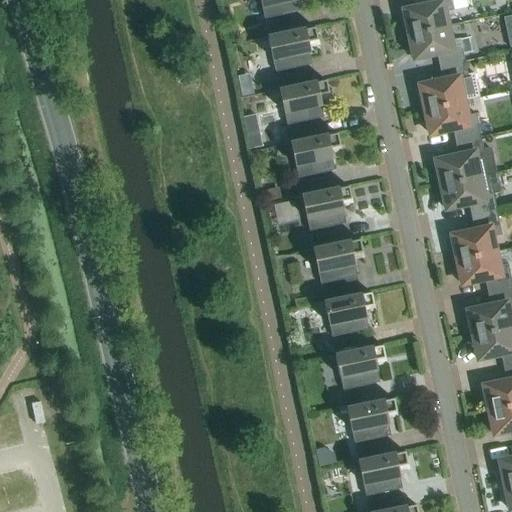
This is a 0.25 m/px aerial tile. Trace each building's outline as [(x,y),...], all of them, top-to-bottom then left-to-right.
[(259,0),(264,19),(300,11),(297,0),(259,0)] [(453,10),(451,0),(424,0),(426,5),(403,10),(403,13),(402,15),(403,23),(406,25),(408,34),(447,26),(444,12),(453,10)] [(264,23),(267,37),(293,32),(290,18),(264,23)] [(450,41),(447,26),(408,34),(413,59),(436,54),(439,67),(464,62),(459,39),(450,41)] [(317,40),(314,27),(293,32),(267,37),(275,72),(311,64),(306,42),(317,40)] [(467,75),(464,62),(439,67),(442,80),(419,85),(419,88),(418,91),(419,98),(422,100),(424,110),(463,101),(479,98),(474,74),(467,75)] [(276,76),(279,90),(294,87),(291,73),(276,76)] [(325,80),(294,87),(279,90),(286,125),(322,117),(318,95),(328,93),(325,80)] [(466,116),(463,101),(424,110),(429,134),(452,129),(455,142),(480,137),(475,114),(466,116)] [(287,129),(287,130),(290,143),(316,138),(313,124),(287,129)] [(339,146),(336,133),(316,138),(290,143),(297,178),(334,170),(329,148),(339,146)] [(483,150),(480,137),(455,142),(458,155),(435,160),(435,163),(434,166),(435,173),(438,175),(440,185),(495,173),(490,149),(483,150)] [(498,191),(495,173),(440,185),(445,209),(468,205),(471,217),(496,212),(492,192),(498,191)] [(298,182),(301,196),(327,191),(324,177),(298,182)] [(340,201),(350,199),(348,187),(327,191),(301,196),(309,231),(345,223),(340,201)] [(297,198),(277,203),(281,222),(302,216),(297,198)] [(501,235),(496,212),(471,217),(473,230),(451,235),(451,238),(450,241),(451,248),(454,250),(456,260),(495,252),(492,237),(501,235)] [(309,235),(312,249),(328,246),(325,232),(309,235)] [(351,254),(362,252),(359,240),(328,246),(312,249),(320,284),(356,276),(351,254)] [(498,266),(495,252),(456,260),(461,284),(484,280),(487,293),(511,287),(511,286),(507,264),(498,266)] [(321,288),(324,302),(339,299),(336,285),(321,288)] [(472,335),(511,326),(511,287),(487,293),(489,306),(467,310),(467,313),(466,316),(467,324),(470,325),(472,335)] [(363,307),(373,305),(370,293),(339,299),(324,302),(331,337),(367,329),(363,307)] [(511,326),(472,335),(477,360),(500,355),(503,368),(511,365),(511,326)] [(332,341),(335,355),(361,350),(358,336),(332,341)] [(384,358),(381,346),(361,350),(335,355),(342,390),(379,382),(374,360),(384,358)] [(511,365),(503,368),(505,381),(483,386),(483,388),(482,391),(483,399),(486,401),(488,410),(511,405),(511,365)] [(343,394),(346,408),(361,405),(358,391),(343,394)] [(385,413),(395,411),(393,399),(361,405),(346,408),(353,443),(390,435),(385,413)] [(511,405),(488,410),(493,435),(511,430),(511,405)] [(354,447),(357,461),(373,458),(370,444),(354,447)] [(396,466),(407,464),(404,452),(373,458),(357,461),(365,496),(401,488),(396,466)] [(511,457),(499,461),(499,464),(498,466),(499,474),(502,476),(504,485),(511,483),(511,457)] [(366,500),(368,511),(380,511),(384,511),(381,497),(366,500)]
